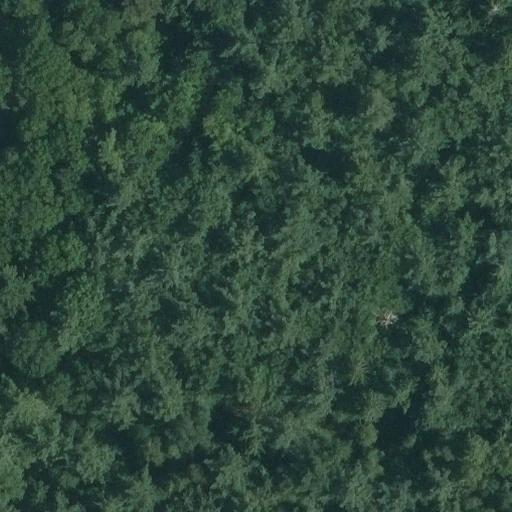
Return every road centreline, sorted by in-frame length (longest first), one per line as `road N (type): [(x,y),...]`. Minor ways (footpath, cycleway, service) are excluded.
road 1 (track): [(499,511),(421,461),(287,422),(71,316),(0,293)]
road 2 (unclassified): [(0,120),(45,0)]
